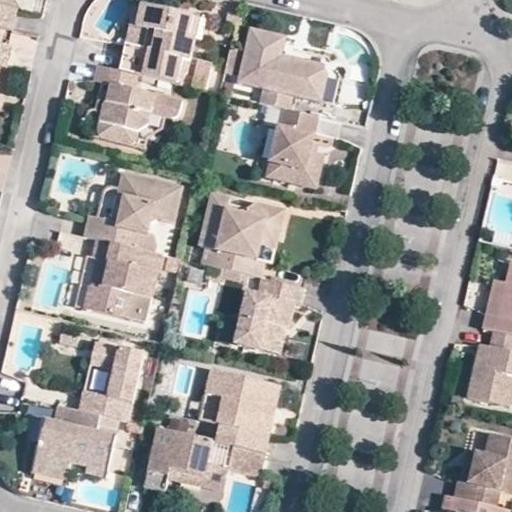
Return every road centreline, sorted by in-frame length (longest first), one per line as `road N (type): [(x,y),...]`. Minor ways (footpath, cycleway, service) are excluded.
road 1 (residential): [(403,22),(286,511)]
road 2 (residential): [(400,511),(509,42)]
road 3 (residential): [(0,269),(71,0)]
